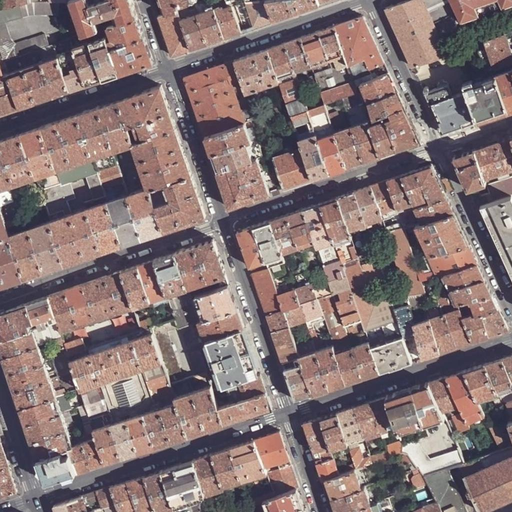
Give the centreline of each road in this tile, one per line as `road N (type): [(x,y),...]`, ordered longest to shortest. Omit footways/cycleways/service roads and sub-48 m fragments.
road 1 (trunk): [(0,207),(511,341)]
road 2 (trunk): [(511,340),(0,207)]
road 3 (secondary): [(37,498),(287,415)]
road 4 (secondary): [(287,415),(511,341)]
road 5 (unclassified): [(0,301),(222,222)]
road 6 (unclassified): [(222,222),(437,148)]
road 7 (residential): [(367,0),(167,68)]
road 8 (residential): [(287,415),(222,222)]
road 9 (residential): [(167,68),(0,127)]
road 10 (residential): [(437,148),(511,308)]
road 11 (residential): [(222,222),(167,68)]
road 12 (residential): [(370,0),(437,148)]
